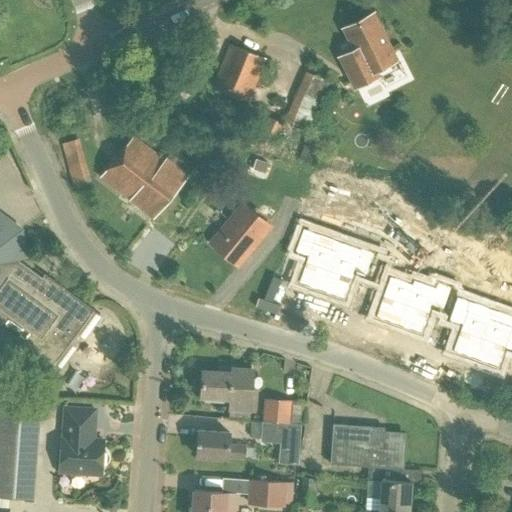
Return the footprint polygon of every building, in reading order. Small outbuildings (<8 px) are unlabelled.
[(353,90),(382,76),(379,70),(395,61),(372,14),(344,28),(354,48),(337,57),(353,90)] [(248,103),(266,59),(229,45),(211,88),(248,103)] [(310,131),(330,83),(305,72),(284,120),(310,131)] [(183,100),(187,96),(179,89),(175,93),(183,100)] [(189,128),(194,132),(200,123),(187,115),(178,129),(185,133),(189,128)] [(267,148),(278,123),(263,116),(254,137),(253,141),(267,148)] [(317,160),(325,142),(308,135),(300,153),(317,160)] [(159,156),(133,136),(101,177),(153,219),(186,176),(187,177),(196,166),(169,145),(159,156)] [(264,173),(267,164),(255,160),(252,169),(264,173)] [(242,204),(210,242),(238,265),(270,227),(242,204)] [(41,278),(17,260),(25,259),(20,231),(0,215),(0,333),(0,339),(52,378),(53,377),(47,372),(92,311),(98,316),(99,315),(44,274),(41,278)] [(339,246),(313,237),(299,280),(325,288),(339,246)] [(339,246),(325,288),(351,297),(365,255),(339,246)] [(421,280),(395,271),(381,313),(407,322),(421,280)] [(421,280),(407,322),(433,331),(447,288),(421,280)] [(463,347),(489,355),(503,313),(477,304),(463,347)] [(511,316),(503,313),(489,355),(511,363),(511,316)] [(249,410),(252,370),(219,368),(218,373),(203,371),(201,396),(230,398),(229,409),(230,409),(229,420),(248,421),(248,410),(249,410)] [(303,425),(307,403),(292,401),(264,400),(263,421),(289,423),(300,424),(303,425)] [(101,475),(102,466),(105,465),(106,463),(108,460),(109,458),(108,455),(108,453),(106,451),(103,450),(104,441),(95,440),(98,408),(63,405),(60,437),(61,437),(59,471),(101,475)] [(0,497),(34,500),(39,434),(40,412),(0,408),(0,497)] [(300,424),(289,423),(263,421),(260,421),(259,441),(278,442),(278,452),(298,454),(299,443),(300,424)] [(368,466),(398,468),(400,438),(384,437),(384,428),(333,424),(330,464),(368,467),(368,466)] [(256,460),(257,447),(245,447),(246,445),(229,444),(229,433),(198,431),(196,457),(228,459),(244,460),(245,459),(256,460)] [(397,481),(398,468),(368,466),(368,467),(367,481),(381,482),(379,511),(395,511),(408,511),(411,482),(397,481)] [(314,507),(316,479),(302,478),(301,485),(299,505),(314,507)] [(249,494),(249,503),(284,505),(284,503),(286,482),(250,479),(249,494)] [(233,511),(234,493),(194,490),(192,511),(233,511)] [(169,511),(169,492),(159,493),(160,511),(169,511)]
